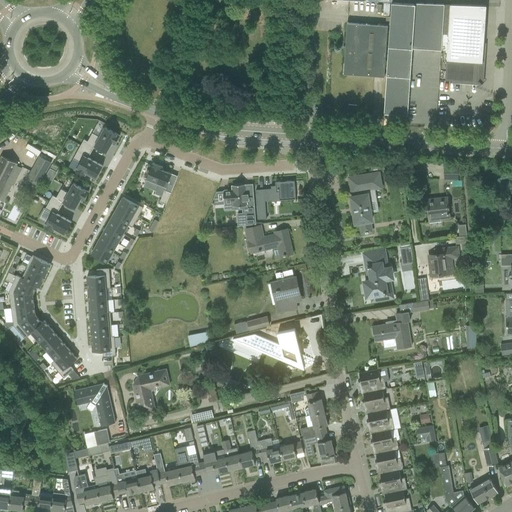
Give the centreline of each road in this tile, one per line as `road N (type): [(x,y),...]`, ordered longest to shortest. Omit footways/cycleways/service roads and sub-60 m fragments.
road 1 (residential): [(357,464),(312,157)]
road 2 (residential): [(159,511),(357,464)]
road 3 (tertiary): [(310,135),(506,148)]
road 4 (tertiary): [(310,135),(219,130),(159,112)]
road 5 (residential): [(290,165),(222,171),(145,142)]
road 6 (unclassified): [(506,148),(506,0)]
road 7 (residential): [(145,142),(132,149),(69,257)]
road 8 (residential): [(310,135),(298,0)]
